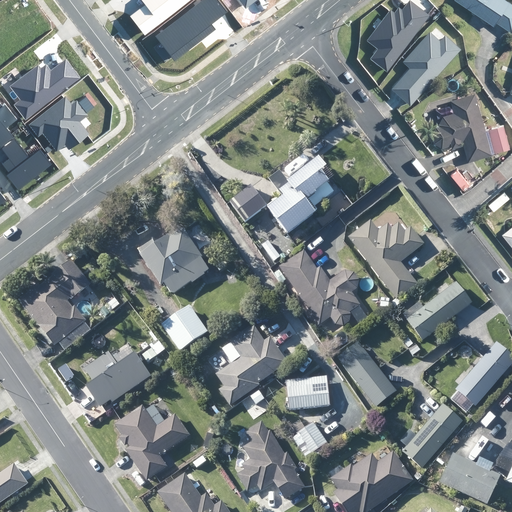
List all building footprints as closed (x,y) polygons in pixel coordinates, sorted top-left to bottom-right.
[(509,32),(510,32),(511,29),(511,5),(504,0),(453,0),(474,14),(481,18),(491,25),(494,21),(509,32)] [(445,54),(443,43),(440,30),(423,33),(399,37),(400,39),(381,43),(385,63),(404,60),(404,61),(414,60),(438,56),(445,54)] [(445,44),(448,58),(454,57),(452,43),(445,44)] [(466,160),(471,159),(490,153),(473,93),(449,100),(452,112),(442,116),(437,124),(434,125),(430,133),(432,143),(440,147),(443,146),(449,144),(449,147),(460,144),(459,141),(460,141),(466,160)] [(319,190),(334,179),(326,169),(331,165),(322,156),(301,173),(300,171),(289,179),(281,170),(270,178),(281,191),(283,189),(287,194),(281,199),(280,198),(272,203),(270,205),(292,233),(320,212),(316,206),(310,199),(320,191),(319,190)] [(232,200),(248,221),(269,205),(253,184),(251,186),(232,200)] [(326,195),(329,195),(332,192),(332,188),(329,186),(325,186),(323,189),(323,193),(326,195)] [(380,229),(374,220),(372,219),(350,237),(397,298),(392,301),(396,306),(401,302),(399,299),(419,283),(413,274),(403,261),(426,243),(418,234),(412,226),(409,229),(407,230),(400,221),(393,227),(389,222),(380,229)] [(511,224),(500,234),(511,249),(511,224)] [(205,256),(187,229),(186,228),(184,229),(172,237),(170,233),(157,241),(155,239),(140,250),(163,284),(167,282),(173,291),(178,292),(194,281),(194,282),(201,277),(207,273),(206,271),(212,268),(206,260),(204,257),(205,256)] [(201,243),(204,244),(207,242),(207,239),(206,236),(202,235),(200,237),(199,240),(201,243)] [(281,258),(268,242),(262,247),(274,263),(281,258)] [(207,253),(212,250),(209,245),(204,249),(207,253)] [(318,268),(309,254),(306,250),(282,267),(282,268),(321,324),(332,316),(337,324),(344,325),(348,323),(351,321),(352,313),(351,311),(361,304),(353,291),(358,287),(360,278),(355,272),(351,271),(347,270),(345,271),(335,278),(332,280),(322,265),(318,268)] [(21,300),(56,345),(88,319),(77,305),(75,306),(70,300),(72,298),(73,299),(93,283),(73,258),(54,273),(55,274),(42,284),(40,282),(30,290),(31,291),(21,300)] [(217,265),(221,270),(227,266),(224,260),(220,263),(217,265)] [(456,315),(470,304),(474,301),(458,281),(455,283),(408,319),(424,339),(430,334),(450,320),(456,315)] [(163,324),(182,350),(209,331),(191,305),(181,312),(163,324)] [(290,361),(276,343),(271,335),(266,339),(257,325),(253,328),(246,332),(245,331),(242,334),(232,340),(243,355),(232,363),(218,373),(226,385),(221,389),(232,404),(261,383),(260,382),(290,361)] [(404,342),(409,348),(415,343),(409,337),(404,342)] [(373,358),(369,352),(360,341),(339,357),(366,391),(375,403),(378,406),(398,391),(396,388),(385,373),(373,358)] [(460,385),(457,388),(477,406),(511,364),(511,352),(498,341),(496,344),(484,358),(467,378),(460,385)] [(166,351),(159,342),(141,354),(148,364),(166,351)] [(410,349),(414,354),(421,349),(417,343),(410,349)] [(119,364),(112,353),(110,351),(87,367),(96,380),(90,384),(88,385),(100,402),(103,406),(113,399),(114,402),(151,376),(154,374),(138,351),(134,354),(119,364)] [(291,409),(332,404),(328,375),(310,377),(303,378),(288,379),(291,409)] [(259,390),(249,397),(256,406),(265,400),(259,390)] [(458,426),(465,419),(445,402),(444,404),(430,419),(417,434),(413,431),(411,429),(409,430),(401,440),(408,445),(403,450),(423,467),(449,437),(458,426)] [(159,425),(145,406),(144,404),(116,423),(124,434),(121,436),(122,439),(127,445),(130,443),(132,445),(127,449),(129,451),(149,479),(169,465),(162,455),(167,452),(192,434),(176,412),(173,414),(159,425)] [(296,468),(299,467),(290,451),(287,453),(272,429),(271,430),(264,419),(246,431),(247,432),(253,441),(245,446),(252,458),(243,463),(247,469),(239,474),(248,488),(249,491),(260,484),(262,487),(263,489),(276,481),(287,498),(300,490),(307,486),(298,471),(296,468)] [(329,442),(315,422),(298,433),(312,454),(329,442)] [(368,511),(374,508),(415,479),(395,450),(393,451),(380,460),(374,452),(355,465),(353,463),(350,465),(332,478),(339,488),(335,491),(349,511),(358,511),(361,511),(368,511)] [(490,468),(457,453),(455,452),(441,481),(488,503),(502,474),(490,468)] [(191,464),(196,472),(209,463),(203,455),(191,464)] [(0,504),(27,485),(14,466),(0,475),(0,504)] [(195,484),(188,473),(187,472),(160,491),(173,511),(232,511),(224,499),(220,501),(216,504),(209,493),(208,492),(203,496),(195,484)]
